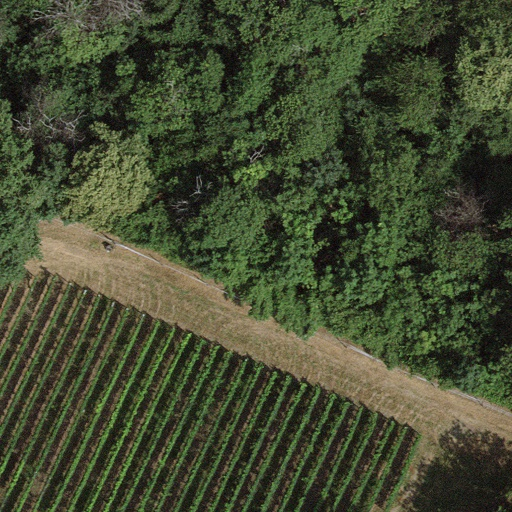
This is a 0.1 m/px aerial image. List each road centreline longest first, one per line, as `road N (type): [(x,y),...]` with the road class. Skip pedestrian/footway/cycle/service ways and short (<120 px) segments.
road 1 (track): [(362,0),(348,51),(187,173)]
road 2 (track): [(348,51),(511,139)]
